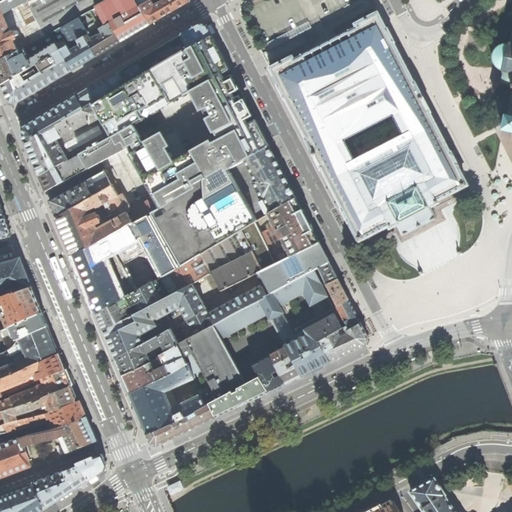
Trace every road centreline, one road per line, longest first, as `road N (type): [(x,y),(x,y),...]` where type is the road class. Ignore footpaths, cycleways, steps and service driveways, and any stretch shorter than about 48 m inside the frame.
road 1 (residential): [(396,350),(214,1)]
road 2 (tertiary): [(396,350),(135,473)]
road 3 (residential): [(0,126),(214,1)]
road 4 (residential): [(120,437),(39,238)]
road 5 (residential): [(120,437),(0,485)]
